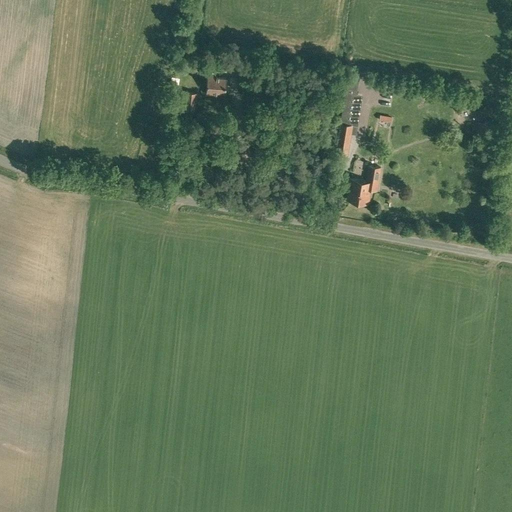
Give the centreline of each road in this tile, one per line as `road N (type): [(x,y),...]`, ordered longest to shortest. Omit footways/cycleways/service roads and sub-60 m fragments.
road 1 (unclassified): [(0,154),(30,167),(511,258)]
road 2 (track): [(511,84),(488,254)]
